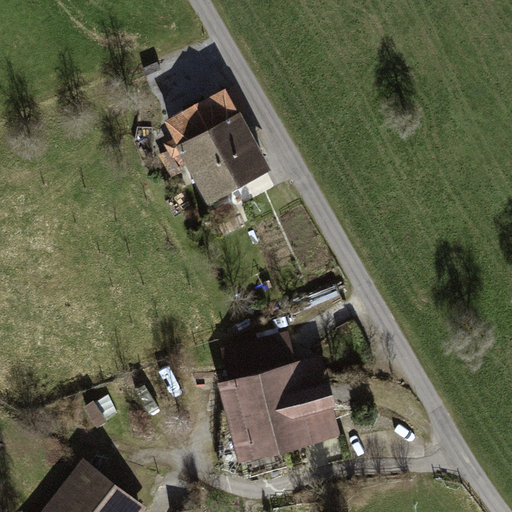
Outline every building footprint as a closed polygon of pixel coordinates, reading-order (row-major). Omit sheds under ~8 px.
[(229,101),(171,133),(216,214),(274,182),(229,101)] [(289,344),(222,360),(249,472),(345,449),(325,362),(295,369),(289,344)] [(171,363),(151,372),(159,389),(179,381),(171,363)] [(142,378),(124,388),(134,408),(153,398),(142,378)] [(105,395),(82,404),(91,425),(114,415),(105,395)] [(147,511),(88,467),(53,511),(147,511)]
